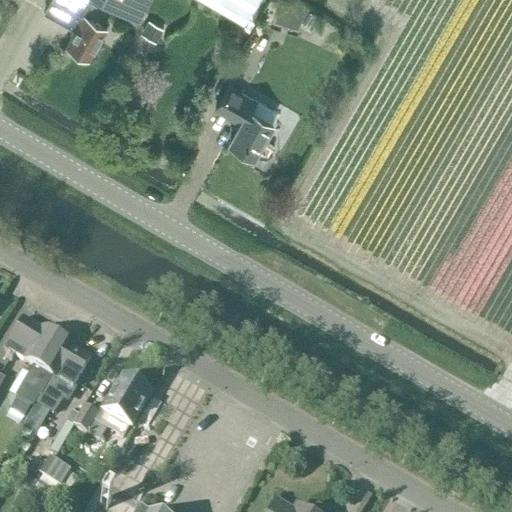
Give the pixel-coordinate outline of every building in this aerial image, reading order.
[(50,0),(44,12),(75,30),(66,46),(86,57),(107,28),(84,14),(91,0),(106,0),(135,17),(144,0),(50,0)] [(207,0),(246,21),(258,0),(207,0)] [(281,3),(276,17),(300,24),(304,10),(281,3)] [(164,29),(149,20),(143,31),(158,40),(164,29)] [(276,122),(249,106),(253,99),(231,86),(218,109),(240,122),(229,142),(253,156),(255,153),(265,158),(270,156),(273,151),(273,146),(265,140),(276,122)] [(10,346),(6,352),(23,363),(22,363),(32,370),(15,400),(17,401),(10,413),(24,422),(32,409),(33,410),(35,407),(40,400),(41,401),(46,393),(53,380),(54,381),(72,351),(73,350),(59,342),(45,334),(44,335),(23,322),(10,346)] [(40,400),(35,407),(49,416),(53,418),(62,404),(67,407),(75,392),(73,390),(90,361),(72,351),(54,381),(53,380),(46,393),(41,401),(40,400)] [(141,385),(138,386),(124,378),(109,404),(106,402),(98,417),(84,409),(72,429),(100,444),(107,432),(123,441),(128,432),(129,432),(152,395),(148,393),(147,389),(141,385)] [(30,416),(22,431),(35,439),(44,424),(30,416)] [(53,462),(35,491),(52,502),(55,497),(60,489),(69,475),(70,473),(65,470),(53,462)] [(52,502),(48,510),(51,511),(57,511),(63,502),(69,494),(78,480),(69,475),(60,489),(55,497),(52,502)]
